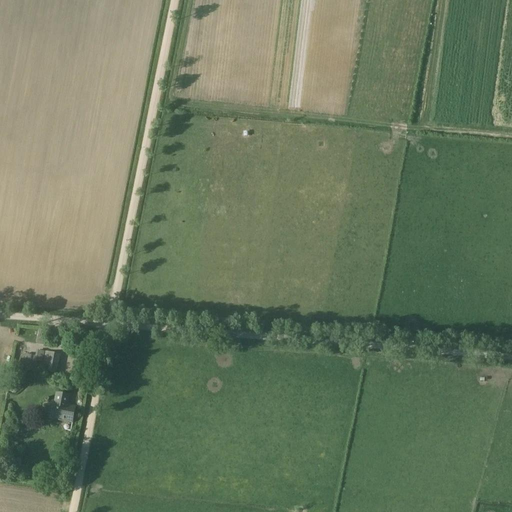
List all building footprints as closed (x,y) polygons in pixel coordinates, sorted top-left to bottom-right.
[(41,370),(44,352),(36,351),(33,369),(41,370)] [(60,355),(46,352),(42,372),(56,375),(60,355)] [(51,402),(48,419),(72,424),(75,407),(68,406),(70,396),(56,394),(54,403),(51,402)] [(19,431),(10,426),(6,434),(16,439),(19,431)] [(58,467),(54,461),(49,464),(52,471),(58,467)] [(58,469),(52,472),(55,477),(61,474),(58,469)]
